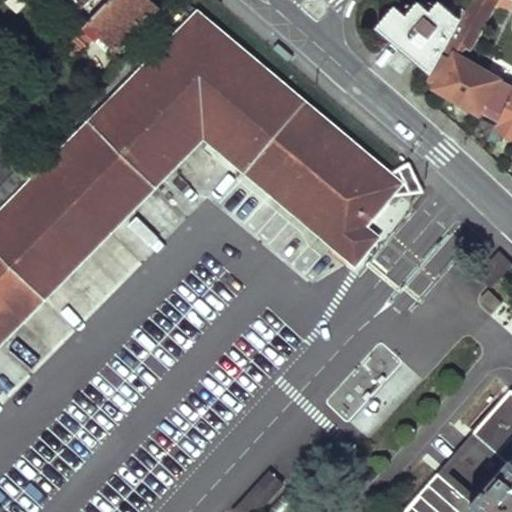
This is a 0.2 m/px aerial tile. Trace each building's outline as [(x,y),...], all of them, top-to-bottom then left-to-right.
[(159,9),(150,0),(110,0),(96,15),(64,49),(75,59),(101,32),(119,50),(159,9)] [(80,0),(96,15),(110,0),(80,0)] [(395,5),(375,26),(430,75),(464,9),(456,2),(450,10),(439,0),(438,0),(431,10),(419,0),(406,14),(395,5)] [(511,0),(468,0),(464,9),(430,75),(427,80),(436,86),(436,89),(479,114),(481,110),(488,113),(501,91),(496,87),(500,79),(460,61),(466,48),(470,50),(495,3),(511,5),(511,0)] [(389,173),(198,11),(0,212),(0,342),(203,137),(354,265),(374,241),(373,234),(364,227),(390,196),(401,183),(389,173)] [(511,50),(511,16),(497,43),(511,50)] [(511,99),(498,130),(511,137),(511,99)] [(479,117),(469,137),(473,141),(482,149),(494,125),(479,117)] [(9,135),(0,143),(0,184),(31,153),(9,135)] [(0,186),(0,209),(33,176),(21,164),(0,186)] [(405,164),(389,173),(401,183),(390,196),(418,192),(405,164)] [(490,271),(482,279),(496,293),(511,276),(511,264),(503,256),(489,269),(490,271)] [(401,358),(382,340),(348,375),(367,394),(401,358)] [(440,466),(397,511),(511,511),(511,387),(477,427),(511,458),(475,499),(440,466)] [(440,466),(475,499),(511,458),(477,427),(440,466)] [(266,483),(263,479),(233,511),(256,511),(285,483),(275,474),(266,483)]
